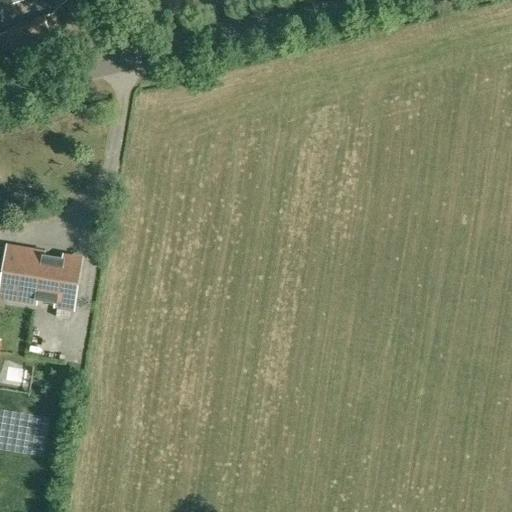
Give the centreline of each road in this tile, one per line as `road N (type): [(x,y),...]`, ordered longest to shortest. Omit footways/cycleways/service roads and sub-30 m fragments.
road 1 (unclassified): [(0,94),(374,0)]
road 2 (residential): [(0,126),(131,94),(93,324)]
